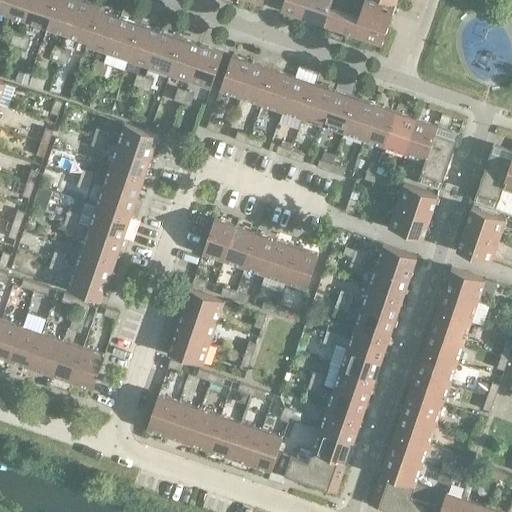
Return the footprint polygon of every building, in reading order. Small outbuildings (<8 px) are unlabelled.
[(10,0),(0,0),(0,9),(6,11),(10,0)] [(33,0),(10,0),(6,11),(27,18),(33,0)] [(56,0),(33,0),(27,18),(48,25),(56,0)] [(79,0),(56,0),(48,25),(68,32),(79,0)] [(101,5),(85,0),(79,0),(68,32),(88,39),(87,43),(88,44),(101,5)] [(308,0),(284,0),(281,8),(303,16),(308,0)] [(332,0),(308,0),(303,16),(324,23),(329,7),(330,8),(332,0)] [(396,1),(393,0),(364,0),(358,17),(353,33),(382,43),(396,1)] [(101,6),(101,5),(88,44),(108,51),(120,16),(100,9),(101,6)] [(329,7),(324,23),(353,33),(358,17),(330,8),(329,7)] [(141,23),(120,16),(108,51),(129,58),(141,23)] [(161,30),(141,23),(129,58),(149,65),(161,30)] [(182,37),(161,30),(149,65),(170,72),(182,37)] [(9,43),(18,46),(22,34),(13,31),(9,43)] [(30,37),(22,34),(18,46),(26,49),(30,37)] [(202,44),(182,37),(170,72),(191,79),(202,44)] [(223,52),(202,44),(191,79),(211,86),(223,52)] [(50,57),(59,60),(63,48),(55,45),(50,57)] [(71,51),(63,48),(59,60),(67,63),(71,51)] [(253,62),(232,54),(220,89),(240,96),(253,62)] [(92,71),(100,74),(104,62),(96,59),(92,71)] [(112,65),(104,62),(100,74),(108,77),(112,65)] [(273,69),(253,62),(240,96),(261,103),(273,69)] [(294,76),(273,69),(261,103),(282,110),(294,76)] [(132,85),(141,88),(145,76),(137,73),(132,85)] [(153,79),(145,76),(141,88),(149,91),(153,79)] [(315,83),(294,76),(282,110),(303,117),(315,83)] [(336,90),(315,83),(303,117),(324,124),(336,90)] [(173,99),(182,102),(186,90),(178,87),(173,99)] [(194,93),(186,90),(182,102),(190,105),(194,93)] [(357,97),(336,90),(324,124),(344,132),(357,97)] [(377,104),(357,97),(344,132),(365,139),(377,104)] [(63,101),(55,99),(51,112),(58,114),(63,101)] [(398,112),(377,104),(365,139),(386,146),(398,112)] [(418,118),(398,112),(386,146),(406,153),(418,118)] [(437,125),(418,118),(406,153),(425,159),(426,160),(428,153),(437,125)] [(222,124),(209,120),(206,128),(219,133),(222,124)] [(159,134),(124,122),(120,135),(109,131),(107,136),(95,132),(92,140),(104,144),(106,138),(118,142),(152,154),(159,134)] [(437,125),(428,153),(426,160),(425,159),(420,173),(431,177),(442,181),(449,160),(459,132),(437,125)] [(45,127),(41,140),(48,143),(53,130),(45,127)] [(237,130),(235,138),(248,142),(251,134),(237,130)] [(264,139),(251,134),(248,142),(261,147),(264,139)] [(48,143),(41,140),(36,153),(44,156),(48,143)] [(104,144),(92,140),(89,149),(101,153),(104,144)] [(152,154),(118,142),(110,163),(145,175),(152,154)] [(278,144),(276,152),(289,156),(292,148),(278,144)] [(511,150),(493,144),(483,172),(477,192),(488,195),(499,199),(500,196),(503,186),(505,179),(511,158),(511,150)] [(305,153),(292,148),(289,156),(302,161),(305,153)] [(319,158),(316,166),(330,170),(332,162),(319,158)] [(511,158),(505,179),(503,186),(500,196),(511,200),(511,158)] [(346,167),(332,162),(330,170),(343,175),(346,167)] [(145,175),(110,163),(103,184),(138,196),(145,175)] [(365,178),(373,181),(376,173),(377,168),(369,166),(365,178)] [(31,168),(27,181),(34,184),(39,171),(31,168)] [(81,173),(78,181),(90,186),(93,177),(81,173)] [(387,177),(376,173),(373,181),(385,185),(387,177)] [(417,181),(429,185),(431,177),(420,173),(417,181)] [(429,185),(440,189),(442,181),(431,177),(429,185)] [(34,184),(27,181),(22,195),(30,197),(34,184)] [(90,186),(78,181),(75,190),(87,194),(90,186)] [(438,194),(403,182),(396,204),(430,216),(438,194)] [(138,196),(103,184),(96,205),(131,216),(138,196)] [(39,186),(32,206),(46,211),(53,191),(39,186)] [(485,204),(488,195),(477,192),(474,200),(485,204)] [(496,208),(499,199),(488,195),(485,204),(496,208)] [(357,200),(349,197),(345,210),(352,213),(357,200)] [(430,216),(396,204),(389,225),(423,237),(430,216)] [(131,216),(96,205),(89,226),(123,237),(131,216)] [(506,217),(472,206),(465,227),(499,239),(506,217)] [(17,209),(13,222),(20,225),(25,212),(17,209)] [(67,214),(64,222),(76,227),(79,218),(67,214)] [(235,225),(215,218),(203,252),(224,259),(235,225)] [(20,225),(13,222),(8,236),(16,238),(20,225)] [(76,227),(64,222),(61,231),(73,235),(76,227)] [(256,232),(235,225),(224,259),(244,266),(256,232)] [(123,237),(89,226),(82,246),(116,258),(123,237)] [(499,239),(465,227),(457,249),(492,260),(499,239)] [(277,239),(256,232),(244,266),(265,273),(277,239)] [(298,246),(277,239),(265,273),(286,280),(298,246)] [(382,243),(375,264),(410,276),(417,255),(382,243)] [(116,258),(82,246),(75,267),(109,279),(116,258)] [(318,253),(298,246),(286,280),(307,287),(318,253)] [(355,249),(352,257),(364,261),(367,253),(355,249)] [(3,251),(0,259),(0,265),(6,267),(10,254),(3,251)] [(53,255),(50,263),(62,268),(65,259),(53,255)] [(364,261),(352,257),(349,265),(361,269),(364,261)] [(62,268),(50,263),(47,272),(59,276),(62,268)] [(410,276),(375,264),(368,285),(403,297),(410,276)] [(109,279),(75,267),(68,288),(102,300),(109,279)] [(485,278),(451,267),(444,287),(478,299),(485,278)] [(9,273),(0,269),(0,278),(6,281),(9,273)] [(207,281),(194,276),(192,284),(205,288),(207,281)] [(37,282),(23,278),(21,286),(34,290),(37,282)] [(50,287),(37,282),(34,290),(47,295),(50,287)] [(403,297),(368,285),(361,306),(395,318),(403,297)] [(223,286),(220,293),(234,298),(236,291),(223,286)] [(478,299),(444,287),(437,308),(471,320),(478,299)] [(224,300),(190,288),(182,310),(217,322),(224,300)] [(341,289),(338,298),(350,302),(353,293),(341,289)] [(249,295),(236,291),(234,298),(247,302),(249,295)] [(77,296),(64,292),(62,300),(75,304),(77,296)] [(91,301),(77,296),(75,304),(88,309),(91,301)] [(350,302),(338,298),(335,306),(347,310),(350,302)] [(264,300),(261,307),(274,312),(277,304),(264,300)] [(290,309),(277,304),(274,312),(288,316),(290,309)] [(120,311),(106,306),(104,314),(117,319),(120,311)] [(395,318),(361,306),(354,327),(388,338),(395,318)] [(471,320),(437,308),(430,329),(464,341),(471,320)] [(217,322),(182,310),(175,331),(210,343),(217,322)] [(266,314),(258,312),(254,325),(261,328),(266,314)] [(67,329),(80,333),(84,321),(71,317),(67,329)] [(22,325),(1,318),(0,320),(0,355),(10,359),(22,325)] [(43,332),(22,325),(10,359),(31,366),(43,332)] [(388,338),(354,327),(347,347),(381,359),(388,338)] [(464,341),(430,329),(423,350),(457,362),(464,341)] [(327,330),(324,338),(336,342),(339,334),(327,330)] [(210,343),(175,331),(168,352),(202,364),(210,343)] [(63,339),(43,332),(31,366),(52,373),(63,339)] [(336,342),(324,338),(321,347),(333,351),(336,342)] [(84,346),(63,339),(52,373),(72,381),(84,346)] [(249,340),(244,354),(251,356),(256,343),(249,340)] [(511,342),(506,341),(501,354),(509,356),(511,346),(511,342)] [(105,353),(84,346),(72,381),(93,388),(105,353)] [(381,359),(347,347),(340,368),(374,380),(381,359)] [(457,362),(423,350),(415,371),(450,382),(457,362)] [(251,356),(244,354),(240,367),(247,369),(251,356)] [(509,356),(501,354),(497,367),(504,369),(509,356)] [(183,363),(170,358),(168,365),(181,370),(183,363)] [(213,372),(199,368),(197,375),(210,380),(213,372)] [(374,380),(340,368),(332,389),(367,401),(374,380)] [(313,371),(310,379),(322,383),(325,375),(313,371)] [(450,382),(415,371),(408,391),(443,403),(450,382)] [(226,377),(213,372),(210,380),(223,384),(226,377)] [(322,383),(310,379),(307,387),(319,391),(322,383)] [(492,381),(487,395),(495,397),(499,384),(492,381)] [(253,386),(240,382),(238,389),(251,394),(253,386)] [(266,391),(253,386),(251,394),(264,398),(266,391)] [(367,401),(332,389),(325,410),(360,422),(367,401)] [(443,403),(408,391),(401,412),(436,424),(443,403)] [(179,400),(158,393),(146,427),(167,434),(179,400)] [(495,397),(487,395),(483,408),(490,410),(495,397)] [(200,407),(179,400),(167,434),(188,442),(200,407)] [(221,414),(200,407),(188,442),(209,449),(221,414)] [(288,422),(289,418),(292,410),(283,407),(279,419),(288,422)] [(304,414),(292,410),(289,418),(301,423),(304,414)] [(360,422),(325,410),(318,431),(353,442),(360,422)] [(436,424),(401,412),(394,433),(428,445),(436,424)] [(241,421),(221,414),(209,449),(230,456),(241,421)] [(262,429),(241,421),(230,456),(250,463),(262,429)] [(478,422),(473,435),(481,438),(485,425),(478,422)] [(283,436),(262,429),(250,463),(271,470),(283,436)] [(353,442),(318,431),(311,451),(346,463),(353,442)] [(428,445),(394,433),(387,454),(421,466),(428,445)] [(481,438),(473,435),(469,449),(477,451),(481,438)] [(346,463),(311,451),(308,461),(292,455),(288,465),(280,462),(277,472),(336,492),(346,463)] [(292,455),(283,452),(280,462),(288,465),(292,455)] [(421,466),(387,454),(380,475),(414,487),(421,466)] [(440,470),(452,475),(455,466),(443,462),(440,470)] [(463,469),(455,466),(452,475),(451,478),(459,481),(463,469)] [(500,471),(487,467),(484,474),(497,478),(500,471)] [(511,478),(511,475),(500,471),(497,478),(511,483),(511,478)] [(414,487),(380,475),(370,503),(394,511),(427,511),(424,511),(428,501),(411,496),(414,487)] [(462,511),(467,498),(446,491),(439,511),(462,511)] [(485,511),(488,505),(467,498),(462,511),(485,511)] [(427,511),(433,511),(436,504),(428,501),(424,511),(427,511)]
